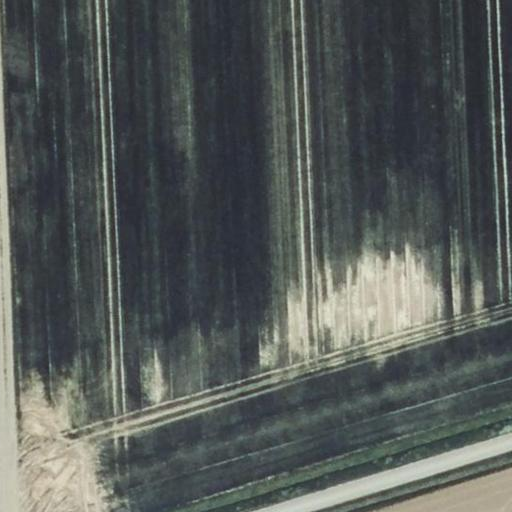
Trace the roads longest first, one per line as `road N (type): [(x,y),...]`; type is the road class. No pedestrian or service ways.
road 1 (track): [(12,511),(0,232)]
road 2 (unclassified): [(291,511),(511,439)]
